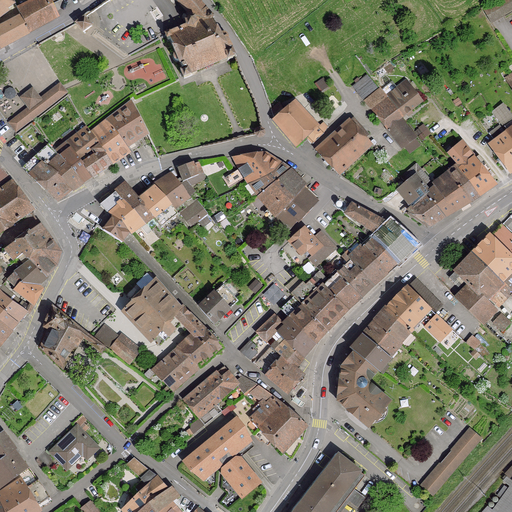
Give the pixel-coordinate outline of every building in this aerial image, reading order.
[(0,0),(0,44),(1,47),(29,32),(26,27),(29,25),(22,16),(21,17),(0,27),(0,17),(9,11),(7,9),(15,3),(13,0),(0,0)] [(48,0),(36,0),(18,9),(21,17),(22,16),(29,25),(26,27),(29,32),(57,17),(48,0)] [(235,57),(236,56),(233,48),(230,49),(226,41),(227,41),(228,39),(228,38),(228,36),(228,35),(227,34),(226,33),(225,33),(223,33),(222,33),(213,18),(213,17),(213,16),(212,15),(211,15),(198,0),(178,0),(193,17),(189,16),(185,21),(187,27),(171,34),(170,30),(165,32),(168,40),(170,39),(176,53),(175,54),(174,55),(174,56),(174,58),(174,59),(175,60),(176,60),(178,61),(180,60),(183,69),(181,70),(184,78),(192,75),(191,72),(227,57),(228,59),(235,57)] [(497,3),(484,10),(491,23),(504,16),(497,3)] [(83,32),(92,26),(85,17),(76,23),(83,32)] [(416,138),(401,118),(403,116),(388,96),(387,96),(371,75),(344,81),(368,112),(371,110),(402,149),(405,147),(410,153),(419,146),(414,139),(416,138)] [(407,82),(388,96),(403,116),(422,101),(407,82)] [(10,123),(16,131),(66,93),(60,85),(40,100),(32,90),(22,98),(30,108),(10,123)] [(127,147),(148,133),(132,101),(108,119),(127,147)] [(284,111),(274,119),(297,147),(307,137),(313,144),(324,133),(328,127),(323,122),(319,127),(295,102),(284,111)] [(335,133),(316,150),(339,175),(371,145),(365,137),(368,135),(361,128),(358,130),(355,127),(357,125),(353,120),(354,119),(353,118),(335,133)] [(86,127),(91,135),(98,145),(110,164),(130,150),(127,147),(108,119),(91,133),(86,127)] [(499,125),(489,133),(494,139),(504,131),(499,125)] [(86,127),(66,143),(79,159),(87,153),(80,143),(91,135),(86,127)] [(511,171),(511,138),(507,132),(489,145),(510,173),(511,171)] [(91,135),(80,143),(87,153),(98,145),(91,135)] [(448,154),(460,167),(474,157),(461,141),(448,154)] [(66,143),(55,151),(60,157),(83,183),(92,176),(79,159),(66,143)] [(73,190),(83,183),(60,157),(55,151),(49,144),(27,164),(23,168),(26,171),(26,172),(28,174),(30,176),(56,200),(71,188),(73,190)] [(92,176),(110,164),(98,145),(87,153),(79,159),(92,176)] [(250,183),(272,173),(281,164),(264,153),(233,157),(240,169),(249,183),(250,183)] [(475,159),(474,157),(460,167),(458,169),(479,197),(496,185),(482,168),(486,164),(479,155),(475,159)] [(203,173),(199,164),(195,165),(194,163),(178,168),(183,182),(185,181),(187,180),(203,173)] [(258,196),(291,170),(281,164),(272,173),(250,183),(254,190),(249,194),(251,198),(253,197),(253,198),(255,196),(256,197),(258,196)] [(416,164),(401,177),(406,183),(416,174),(417,173),(421,170),(416,164)] [(0,190),(13,182),(2,169),(0,166),(0,190)] [(461,208),(471,202),(448,176),(450,175),(447,171),(446,171),(447,172),(444,174),(447,177),(435,187),(421,169),(421,170),(417,173),(430,189),(425,194),(446,217),(461,208)] [(471,202),(479,197),(458,169),(452,173),(452,174),(450,175),(448,176),(471,202)] [(291,170),(258,196),(276,217),(306,185),(291,170)] [(240,181),(235,172),(225,178),(231,187),(240,181)] [(206,179),(203,173),(187,180),(189,186),(206,179)] [(397,190),(410,206),(411,205),(411,206),(425,194),(430,189),(417,173),(416,174),(406,183),(397,190)] [(161,182),(153,185),(178,214),(181,212),(186,208),(182,203),(195,192),(185,181),(183,182),(179,186),(172,175),(169,176),(170,177),(162,181),(161,179),(160,180),(161,182)] [(3,209),(22,194),(13,182),(0,190),(0,206),(3,209)] [(153,217),(161,228),(178,214),(153,185),(144,193),(137,199),(153,217)] [(306,186),(306,185),(276,217),(277,218),(275,219),(288,231),(298,220),(300,222),(318,202),(303,189),(306,186)] [(125,186),(116,193),(145,223),(153,217),(137,199),(134,195),(135,195),(134,194),(132,192),(133,191),(131,189),(128,190),(125,186)] [(116,193),(100,205),(110,214),(113,217),(130,232),(131,233),(142,226),(145,223),(116,193)] [(34,210),(22,194),(3,209),(13,224),(14,223),(34,210)] [(430,226),(446,217),(425,194),(411,206),(412,207),(408,211),(430,226)] [(191,225),(207,213),(197,200),(186,208),(181,212),(191,225)] [(369,237),(396,265),(418,245),(392,222),(391,223),(381,219),(378,218),(352,204),(345,213),(365,227),(362,230),(369,237)] [(0,206),(0,231),(13,224),(3,209),(0,206)] [(216,221),(222,218),(218,213),(212,216),(216,221)] [(130,232),(113,217),(109,222),(103,230),(122,242),(126,236),(130,232)] [(15,260),(23,253),(29,261),(47,276),(56,266),(59,255),(61,255),(61,253),(60,251),(59,251),(51,240),(48,235),(50,234),(47,230),(45,231),(37,220),(29,226),(32,230),(28,233),(26,231),(23,233),(24,233),(18,237),(20,239),(6,248),(6,249),(0,253),(0,255),(8,265),(14,259),(15,260)] [(490,236),(472,254),(502,282),(504,280),(511,288),(507,292),(510,295),(511,293),(511,234),(502,225),(490,236)] [(305,228),(290,241),(302,255),(304,252),(307,255),(309,253),(312,255),(322,247),(314,238),(305,228)] [(322,247),(312,255),(308,259),(315,266),(336,248),(321,232),(314,238),(322,247)] [(387,273),(396,265),(369,237),(360,245),(387,273)] [(387,273),(360,245),(357,242),(345,253),(374,285),(387,273)] [(361,297),(374,285),(345,253),(342,256),(348,263),(338,271),(361,297)] [(502,282),(472,254),(455,271),(455,272),(450,278),(463,291),(456,298),(482,324),(497,309),(487,300),(489,298),(488,297),(502,282)] [(8,279),(38,285),(47,276),(29,261),(14,273),(8,279)] [(361,297),(338,271),(337,272),(335,270),(332,273),(334,275),(331,279),(330,279),(324,285),(347,310),(361,297)] [(320,271),(315,275),(322,283),(327,279),(320,271)] [(327,331),(347,310),(324,285),(322,283),(315,275),(306,285),(303,282),(291,294),(294,297),(303,306),(327,331)] [(16,287),(14,289),(34,305),(43,288),(38,285),(8,279),(16,287)] [(181,309),(180,308),(154,279),(141,293),(138,290),(135,293),(138,296),(123,310),(152,340),(162,331),(168,337),(175,329),(169,323),(175,315),(181,309)] [(443,305),(416,279),(408,286),(431,309),(430,309),(434,314),(443,305)] [(249,288),(254,293),(261,286),(256,281),(249,288)] [(203,312),(213,323),(238,302),(223,285),(200,306),(199,307),(203,312)] [(285,296),(275,286),(265,296),(275,305),(285,296)] [(408,286),(388,308),(411,328),(413,331),(414,330),(412,328),(423,316),(427,319),(424,326),(440,341),(452,330),(434,314),(430,309),(431,309),(408,286)] [(9,314),(17,322),(26,312),(27,311),(26,310),(28,307),(25,306),(26,304),(22,301),(19,306),(18,305),(16,304),(0,289),(0,307),(8,314),(9,314)] [(316,343),(327,331),(303,306),(294,297),(281,309),(289,318),(316,343)] [(48,329),(40,348),(62,369),(63,368),(84,337),(92,342),(91,343),(101,351),(105,346),(92,336),(79,328),(66,317),(57,308),(53,306),(48,317),(44,327),(48,329)] [(193,334),(178,349),(200,367),(223,347),(209,332),(182,306),(180,308),(181,309),(175,315),(193,334)] [(0,320),(11,329),(17,322),(9,314),(8,314),(0,307),(0,320)] [(388,308),(376,321),(399,341),(409,331),(411,333),(413,331),(411,328),(388,308)] [(511,323),(501,314),(493,323),(502,331),(511,323)] [(283,323),(275,315),(256,332),(266,342),(271,336),(277,330),(283,323)] [(316,343),(289,318),(283,323),(277,330),(286,341),(303,358),(316,343)] [(0,343),(11,330),(11,329),(0,320),(0,343)] [(376,321),(352,349),(378,371),(401,343),(399,341),(376,321)] [(110,348),(118,339),(104,327),(95,338),(105,346),(110,349),(110,348)] [(295,368),(303,358),(286,341),(277,330),(271,336),(276,341),(271,346),(275,351),(295,368)] [(129,364),(141,350),(122,335),(118,339),(110,348),(129,364)] [(480,343),(472,335),(467,343),(474,349),(480,343)] [(256,346),(250,341),(240,351),(250,360),(257,352),(253,349),(256,346)] [(295,368),(275,351),(270,347),(255,365),(275,382),(285,389),(287,390),(289,388),(302,374),(295,368)] [(173,390),(200,367),(178,349),(153,371),(173,390)] [(354,352),(342,367),(338,401),(368,427),(377,417),(379,418),(384,413),(382,411),(390,401),(368,382),(377,371),(377,372),(378,371),(352,349),(351,349),(354,352)] [(511,353),(506,350),(503,355),(507,358),(511,353)] [(184,401),(205,425),(222,411),(216,404),(237,385),(244,394),(257,384),(255,383),(243,376),(237,381),(224,366),(184,401)] [(283,454),(307,426),(304,423),(300,418),(295,413),(291,409),(257,384),(244,394),(246,396),(250,392),(262,400),(259,403),(259,404),(253,409),(256,413),(250,419),(283,454)] [(237,418),(184,461),(191,471),(192,471),(203,480),(211,473),(210,471),(214,468),(215,470),(221,465),(223,468),(222,469),(222,473),(227,479),(229,477),(232,481),(230,483),(242,498),(261,482),(240,458),(236,458),(235,458),(233,455),(238,451),(237,449),(241,446),(243,447),(251,441),(244,428),(237,418)] [(97,448),(77,427),(51,452),(67,468),(83,453),(87,458),(97,448)] [(422,485),(434,495),(480,438),(469,429),(422,485)] [(0,461),(15,450),(16,449),(3,431),(0,433),(0,461)] [(0,489),(28,468),(15,450),(0,461),(0,489)] [(319,479),(310,492),(335,511),(336,511),(346,500),(358,508),(364,500),(353,491),(365,476),(339,455),(324,474),(323,473),(319,478),(319,479)] [(139,511),(168,489),(157,476),(150,471),(134,458),(126,465),(143,480),(127,494),(132,499),(122,509),(125,511),(139,511)] [(511,511),(511,466),(505,474),(511,480),(511,482),(492,510),(488,507),(482,511),(511,511)] [(0,504),(4,511),(36,511),(41,509),(38,504),(26,488),(37,481),(28,468),(0,489),(0,504)] [(37,481),(26,488),(38,504),(50,497),(38,480),(37,481)] [(139,511),(160,511),(176,498),(168,489),(139,511)] [(335,511),(310,492),(300,505),(299,504),(294,510),(296,511),(294,511),(335,511)] [(185,511),(176,500),(176,499),(176,498),(160,511),(185,511)] [(98,511),(90,502),(82,509),(84,511),(98,511)]
